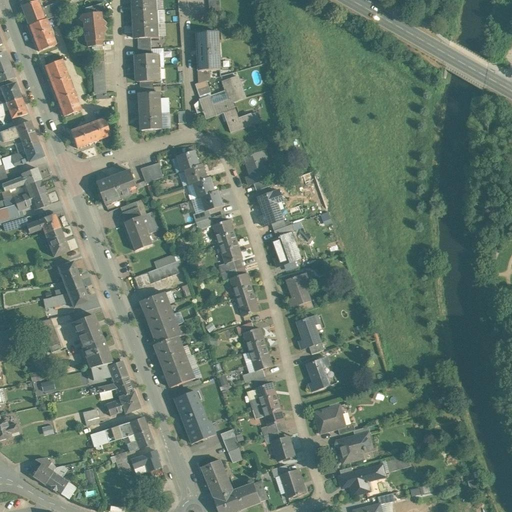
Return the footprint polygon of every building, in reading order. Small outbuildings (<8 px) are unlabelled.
[(154,0),(132,0),(133,13),(155,11),(154,0)] [(219,0),(208,0),(210,19),(221,19),(219,0)] [(37,1),(21,6),(28,24),(44,20),(39,9),(40,9),(37,1)] [(40,9),(39,9),(44,20),(46,20),(61,15),(56,3),(40,9)] [(102,4),(85,9),(86,15),(100,14),(104,13),(102,4)] [(155,11),(133,13),(134,26),(156,24),(155,11)] [(86,15),(82,16),(79,20),(83,23),(83,28),(84,29),(103,27),(106,24),(101,21),(100,14),(86,15)] [(46,20),(29,26),(39,52),(56,45),(46,20)] [(156,24),(134,26),(135,39),(138,39),(151,39),(157,38),(156,24)] [(103,27),(84,29),(83,28),(80,33),(84,36),(85,43),(87,42),(87,48),(102,46),(102,41),(104,41),(103,34),(106,29),(103,27)] [(218,33),(198,34),(200,71),(200,72),(210,71),(220,70),(218,33)] [(163,49),(151,50),(152,56),(157,55),(158,68),(164,68),(163,49)] [(103,50),(92,51),(93,63),(104,62),(103,50)] [(3,53),(0,54),(0,68),(8,66),(3,53)] [(139,56),(136,56),(136,70),(158,68),(157,55),(152,56),(139,56)] [(44,67),(53,91),(71,85),(61,60),(44,67)] [(104,62),(93,63),(94,95),(96,95),(96,94),(105,94),(104,62)] [(8,66),(0,68),(0,83),(13,78),(8,66)] [(158,68),(136,70),(137,83),(140,82),(153,82),(159,81),(158,68)] [(229,100),(214,106),(211,97),(200,101),(204,112),(203,112),(204,114),(207,120),(224,114),(231,133),(255,125),(251,114),(239,119),(233,103),(246,98),(238,77),(223,82),(229,100)] [(198,84),(195,85),(199,97),(211,93),(207,81),(198,84)] [(15,84),(0,89),(3,98),(0,98),(0,105),(21,99),(15,84)] [(53,91),(63,117),(81,111),(71,85),(53,91)] [(141,95),(140,95),(141,114),(161,113),(160,94),(155,94),(141,95)] [(21,99),(0,105),(0,116),(5,115),(4,111),(8,110),(12,119),(27,115),(21,99)] [(252,113),(255,124),(261,122),(257,111),(252,113)] [(161,113),(141,114),(142,131),(162,130),(161,113)] [(103,119),(87,125),(94,143),(110,137),(103,119)] [(12,129),(8,130),(12,141),(19,138),(34,133),(30,122),(12,129)] [(10,123),(0,126),(0,133),(8,130),(12,129),(10,123)] [(87,125),(70,132),(77,149),(94,143),(87,125)] [(34,133),(19,138),(12,141),(3,143),(5,148),(21,143),(24,151),(39,146),(34,133)] [(39,146),(24,151),(26,155),(23,156),(21,152),(11,156),(15,167),(43,157),(39,146)] [(265,151),(245,158),(251,176),(247,178),(250,186),(254,184),(267,180),(267,179),(261,163),(268,160),(265,151)] [(196,152),(177,158),(182,172),(185,171),(200,166),(196,152)] [(159,163),(153,165),(158,180),(164,178),(159,163)] [(153,165),(147,167),(152,181),(158,180),(153,165)] [(204,165),(200,166),(185,171),(190,185),(193,184),(208,179),(204,165)] [(147,167),(141,169),(146,183),(152,181),(147,167)] [(37,169),(21,175),(22,178),(8,183),(2,186),(4,192),(8,191),(10,190),(14,189),(25,185),(25,186),(41,180),(37,169)] [(132,172),(115,178),(123,198),(132,194),(129,189),(137,186),(132,172)] [(5,173),(0,174),(0,186),(1,186),(2,186),(8,183),(5,173)] [(115,178),(98,184),(106,204),(123,198),(115,178)] [(208,179),(193,184),(198,199),(201,198),(201,197),(216,193),(216,192),(211,178),(208,179)] [(267,180),(254,184),(256,191),(273,185),(270,178),(267,179),(267,180)] [(41,180),(25,186),(27,193),(13,198),(16,205),(46,194),(41,180)] [(220,191),(216,192),(216,193),(201,197),(201,198),(206,211),(206,212),(209,211),(224,206),(220,191)] [(280,192),(259,199),(266,217),(261,218),(264,227),(272,224),(281,220),(275,203),(283,200),(280,192)] [(46,194),(16,205),(19,212),(33,207),(34,211),(50,205),(46,194)] [(136,202),(121,208),(123,214),(138,208),(136,202)] [(16,205),(10,206),(13,214),(19,212),(16,205)] [(6,208),(0,209),(0,220),(9,218),(6,208)] [(138,208),(123,214),(127,223),(142,216),(138,208)] [(206,211),(194,215),(197,223),(200,222),(211,218),(212,218),(209,211),(206,212),(206,211)] [(325,225),(332,222),(329,211),(321,214),(325,225)] [(152,213),(142,216),(149,234),(159,230),(152,213)] [(60,228),(54,215),(27,226),(30,234),(42,229),(45,234),(60,228)] [(127,223),(125,223),(136,252),(154,245),(149,234),(142,216),(127,223)] [(211,218),(200,222),(203,229),(214,226),(212,218),(211,218)] [(281,220),(272,224),(274,231),(287,227),(284,219),(281,220)] [(295,230),(303,227),(300,219),(287,225),(292,223),(295,230)] [(22,220),(11,223),(13,229),(24,226),(22,220)] [(236,240),(230,221),(214,226),(216,234),(217,234),(221,245),(236,240)] [(287,227),(274,231),(277,238),(292,233),(295,232),(292,225),(287,227)] [(60,228),(45,234),(54,258),(69,252),(60,228)] [(277,238),(272,240),(278,258),(274,259),(277,267),(294,261),(288,244),(295,241),(292,233),(277,238)] [(236,240),(221,245),(224,256),(223,256),(226,264),(234,262),(236,269),(245,266),(236,240)] [(226,264),(219,266),(222,274),(236,269),(234,262),(226,264)] [(73,263),(57,269),(60,276),(61,275),(63,282),(78,276),(73,263)] [(245,266),(236,269),(238,276),(231,279),(237,298),(253,293),(245,266)] [(157,269),(151,271),(156,283),(161,281),(157,269)] [(236,269),(222,274),(224,281),(231,279),(238,276),(236,269)] [(151,271),(146,274),(150,285),(156,283),(151,271)] [(306,273),(286,281),(293,298),(288,300),(291,308),(308,302),(302,285),(309,282),(306,273)] [(146,274),(140,276),(144,287),(150,285),(146,274)] [(78,276),(63,282),(68,294),(83,288),(78,276)] [(140,276),(134,278),(139,289),(144,287),(140,276)] [(83,288),(68,294),(70,299),(73,308),(88,302),(83,288)] [(165,293),(141,302),(145,313),(169,304),(165,293)] [(253,293),(237,298),(243,317),(259,312),(253,293)] [(68,294),(43,300),(45,309),(65,304),(64,301),(70,299),(68,294)] [(169,304),(145,313),(149,324),(173,315),(169,304)] [(180,312),(174,315),(178,324),(184,321),(180,312)] [(102,339),(93,315),(72,323),(81,346),(102,339)] [(173,315),(149,324),(153,334),(177,325),(173,315)] [(317,316),(297,323),(303,340),(299,342),(302,350),(309,347),(318,344),(312,327),(320,324),(317,316)] [(59,344),(50,320),(39,322),(49,348),(59,344)] [(252,323),(238,327),(240,334),(244,333),(255,330),(252,323)] [(177,325),(153,334),(157,344),(157,345),(178,337),(181,336),(177,325)] [(266,347),(260,328),(255,330),(244,333),(250,353),(266,347)] [(7,330),(0,331),(0,348),(1,352),(12,349),(7,330)] [(178,337),(157,345),(157,344),(155,346),(159,357),(182,348),(178,337)] [(112,364),(102,339),(81,346),(90,369),(112,364)] [(318,344),(309,347),(312,355),(324,350),(322,343),(318,344)] [(59,344),(49,348),(51,353),(61,349),(59,344)] [(266,347),(250,353),(256,371),(272,366),(266,347)] [(182,348),(159,357),(163,367),(186,358),(182,348)] [(186,358),(163,367),(167,377),(190,369),(186,358)] [(327,358),(307,365),(313,383),(309,384),(312,392),(329,386),(322,369),(330,366),(327,358)] [(121,362),(107,367),(107,365),(100,367),(101,375),(109,373),(112,382),(127,377),(121,362)] [(100,367),(90,369),(93,381),(102,378),(101,375),(100,367)] [(190,369),(167,377),(171,388),(182,384),(192,380),(194,379),(190,369)] [(44,371),(30,375),(32,382),(45,379),(44,371)] [(80,373),(60,377),(62,387),(81,383),(80,373)] [(127,377),(112,382),(114,385),(128,379),(127,377)] [(265,377),(254,381),(255,387),(267,383),(265,377)] [(128,379),(114,385),(98,389),(99,394),(115,390),(119,398),(133,393),(128,379)] [(44,394),(55,391),(52,380),(41,382),(44,394)] [(192,380),(182,384),(184,389),(194,385),(192,380)] [(272,384),(256,389),(262,408),(278,402),(272,384)] [(209,423),(196,392),(176,399),(188,431),(191,430),(196,442),(216,435),(211,422),(209,423)] [(133,393),(119,398),(119,400),(106,405),(110,416),(124,411),(125,414),(139,409),(133,393)] [(278,402),(262,408),(268,426),(268,427),(276,424),(278,432),(287,429),(278,402)] [(340,406),(315,413),(321,434),(338,429),(346,427),(340,406)] [(96,410),(83,413),(87,426),(99,423),(96,410)] [(143,418),(129,424),(113,429),(117,440),(129,437),(148,430),(143,418)] [(0,421),(0,440),(11,437),(10,434),(18,432),(16,424),(8,427),(6,420),(1,421),(0,421)] [(268,426),(261,428),(264,437),(278,432),(276,424),(268,427),(268,426)] [(354,424),(346,427),(338,429),(339,435),(354,431),(355,431),(354,424)] [(355,431),(354,431),(355,437),(368,433),(369,434),(371,434),(369,427),(355,431)] [(148,430),(129,437),(132,443),(126,445),(129,452),(138,449),(153,444),(148,430)] [(233,430),(221,434),(224,441),(235,436),(233,430)] [(278,432),(264,437),(266,443),(272,441),(280,438),(278,432)] [(338,449),(340,448),(344,464),(362,459),(362,458),(359,459),(357,451),(363,450),(364,452),(366,452),(366,451),(372,449),(373,449),(369,434),(368,433),(355,437),(337,442),(336,443),(335,444),(335,445),(335,446),(336,447),(337,448),(338,449)] [(235,436),(224,441),(226,446),(237,442),(235,436)] [(288,438),(281,440),(280,438),(272,441),(279,461),(294,457),(288,438)] [(237,442),(226,446),(229,453),(239,448),(237,442)] [(239,448),(229,453),(233,463),(243,460),(239,448)] [(155,451),(132,460),(135,469),(146,465),(149,473),(162,468),(155,451)] [(124,452),(113,457),(115,462),(127,458),(124,452)] [(408,456),(387,462),(389,472),(411,467),(408,456)] [(45,458),(35,460),(34,461),(37,462),(40,465),(32,477),(44,485),(53,472),(47,468),(51,462),(45,458)] [(127,458),(115,462),(119,472),(130,468),(127,458)] [(254,484),(234,492),(221,460),(202,468),(215,499),(219,511),(235,511),(261,503),(261,502),(254,485),(254,484)] [(37,462),(29,474),(32,477),(40,465),(37,462)] [(287,465),(272,470),(275,478),(281,476),(281,475),(289,473),(287,465)] [(342,477),(339,477),(342,485),(349,483),(353,497),(367,493),(365,484),(369,483),(369,482),(386,477),(383,466),(353,473),(342,477)] [(56,468),(55,468),(53,472),(44,485),(59,495),(67,482),(61,478),(64,473),(65,474),(67,470),(63,467),(56,468)] [(352,468),(340,471),(342,477),(353,473),(352,468)] [(93,469),(85,469),(86,483),(94,483),(93,469)] [(302,487),(297,471),(298,470),(289,473),(281,475),(281,476),(287,493),(290,492),(291,498),(301,495),(300,494),(305,492),(304,486),(302,487)] [(153,476),(144,478),(147,486),(155,483),(153,476)] [(262,481),(254,485),(261,502),(261,503),(268,500),(262,481)]
